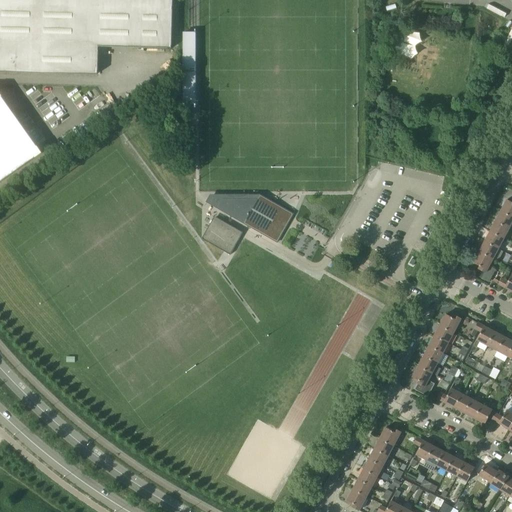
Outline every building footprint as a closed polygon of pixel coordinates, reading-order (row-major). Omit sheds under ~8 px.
[(0,0),(0,73),(97,76),(98,50),(167,51),(168,0),(0,0)] [(184,104),(188,104),(196,104),(196,32),(184,32),(184,104)] [(2,96),(0,92),(0,181),(35,157),(36,157),(42,153),(38,146),(37,146),(2,96)] [(277,242),(294,214),(258,199),(223,199),(217,208),(249,226),(277,242)] [(511,203),(507,200),(501,212),(511,217),(511,203)] [(511,217),(501,212),(496,222),(509,229),(511,223),(511,217)] [(213,219),(202,239),(230,255),(242,235),(213,219)] [(496,222),(490,232),(504,239),(509,229),(496,222)] [(498,249),(504,239),(490,232),(485,242),(498,249)] [(503,252),(498,249),(485,242),(479,252),(493,259),(498,262),(503,252)] [(485,273),(482,278),(489,282),(496,270),(489,267),(493,259),(479,252),(473,263),(480,267),(479,269),(485,273)] [(465,292),(460,302),(469,307),(474,297),(465,292)] [(446,315),(440,326),(454,334),(461,319),(454,316),(453,318),(446,315)] [(485,351),(487,346),(494,332),(478,323),(475,329),(481,332),(477,341),(474,345),(471,351),(475,353),(478,347),(485,351)] [(448,344),(454,334),(440,326),(435,337),(448,344)] [(505,338),(494,332),(487,346),(497,351),(505,338)] [(435,337),(430,347),(443,354),(448,344),(435,337)] [(511,341),(505,338),(497,351),(508,357),(511,348),(511,341)] [(438,364),(443,354),(430,347),(424,357),(438,364)] [(424,357),(419,367),(433,374),(438,364),(424,357)] [(468,357),(466,361),(467,364),(475,368),(478,362),(468,357)] [(416,390),(429,397),(435,385),(429,381),(433,374),(419,367),(413,378),(420,382),(418,385),(419,385),(416,390)] [(449,384),(442,380),(439,386),(446,390),(449,384)] [(438,398),(444,402),(454,408),(462,394),(451,388),(447,396),(444,395),(440,393),(438,398)] [(472,400),(462,394),(454,408),(464,413),(472,400)] [(481,405),(472,400),(464,413),(474,419),(481,405)] [(489,417),(493,421),(497,415),(492,412),(492,411),(481,405),(474,419),(484,425),(489,417)] [(497,415),(493,421),(494,421),(499,424),(509,430),(511,424),(511,406),(510,405),(506,410),(502,418),(498,416),(497,415)] [(385,427),(379,439),(392,446),(400,431),(393,428),(391,430),(385,427)] [(392,446),(379,439),(373,449),(387,456),(392,446)] [(422,441),(420,446),(415,454),(426,460),(433,446),(422,441)] [(426,460),(436,465),(443,452),(433,446),(426,460)] [(373,449),(368,459),(381,467),(387,456),(373,449)] [(453,457),(443,452),(436,465),(446,470),(453,457)] [(446,470),(457,476),(464,463),(453,457),(446,470)] [(381,467),(368,459),(363,469),(376,476),(381,467)] [(474,468),(464,463),(457,476),(467,481),(474,468)] [(479,474),(491,482),(499,471),(493,467),(492,469),(485,464),(479,474)] [(371,487),(376,476),(363,469),(357,479),(371,487)] [(499,471),(491,482),(490,483),(501,490),(509,477),(499,471)] [(511,493),(511,478),(509,477),(501,490),(510,496),(511,493)] [(352,489),(366,496),(371,487),(357,479),(352,489)] [(435,492),(438,487),(432,484),(429,489),(435,492)] [(418,499),(423,490),(419,488),(415,497),(418,499)] [(353,504),(352,507),(359,510),(366,496),(352,489),(347,500),(353,504)] [(459,499),(454,506),(459,510),(464,503),(459,499)] [(398,511),(401,506),(391,501),(385,511),(398,511)] [(450,511),(453,508),(445,503),(441,511),(442,511),(450,511)]
